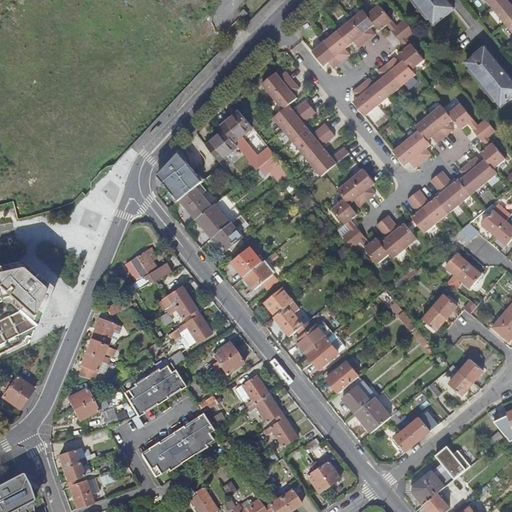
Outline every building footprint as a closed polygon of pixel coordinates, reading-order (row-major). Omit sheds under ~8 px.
[(445,0),(413,0),(435,26),(454,10),(445,0)] [(485,0),(511,32),(511,6),(506,0),(485,0)] [(363,11),(313,52),(325,66),(330,62),(335,68),(351,55),(346,49),(354,43),(359,49),(375,35),(371,29),(375,26),(380,31),(392,21),(379,5),(366,15),(363,11)] [(404,21),(391,31),(401,43),(414,33),(404,21)] [(424,61),(411,45),(400,55),(404,60),(400,64),(395,59),(379,73),(383,78),(375,85),(371,80),(355,93),(359,98),(355,102),(367,117),(417,76),(413,70),(424,61)] [(511,80),(486,49),(467,65),(502,108),(511,99),(511,80)] [(277,74),(263,86),(283,111),(274,119),(322,177),(337,165),(290,106),(298,100),(294,95),(300,90),(286,74),(281,78),(277,74)] [(307,102),(297,110),(307,122),(317,114),(307,102)] [(395,153),(406,167),(411,163),(416,169),(432,156),(427,149),(432,145),(429,142),(433,138),(438,144),(454,130),(450,124),(454,121),(462,130),(474,120),(461,105),(450,115),(443,107),(417,128),(420,131),(395,153)] [(253,129),(240,112),(222,128),(225,132),(236,144),(244,137),(253,129)] [(486,119),(474,130),(483,142),(496,131),(486,119)] [(326,126),(316,134),(327,146),(336,138),(326,126)] [(236,144),(225,132),(207,148),(215,157),(219,163),(238,147),(236,144)] [(265,166),(276,157),(269,149),(260,157),(244,137),(236,144),(238,147),(259,171),(265,166)] [(414,218),(427,233),(499,174),(495,169),(506,159),(493,143),(481,153),(486,159),(481,163),(476,157),(460,171),(466,177),(461,181),(460,180),(414,218)] [(159,177),(181,203),(181,202),(200,187),(203,184),(204,184),(194,171),(190,167),(193,166),(186,148),(159,177)] [(344,148),(335,156),(340,162),(350,154),(344,148)] [(292,176),(276,157),(265,166),(281,185),(292,176)] [(333,209),(346,224),(358,214),(350,204),(355,200),(360,207),(376,194),(371,187),(375,183),(364,169),(338,191),(345,199),(333,209)] [(452,182),(444,172),(432,182),(440,192),(452,182)] [(213,208),(203,196),(209,192),(203,184),(200,187),(181,202),(197,221),(199,221),(213,208)] [(430,201),(421,191),(410,201),(418,210),(430,201)] [(315,204),(310,197),(306,200),(312,207),(315,204)] [(231,226),(216,207),(213,208),(199,221),(214,240),(231,226)] [(511,227),(494,212),(484,225),(508,246),(511,241),(511,227)] [(245,239),(240,233),(244,230),(245,230),(250,226),(242,217),(231,226),(214,240),(211,243),(219,252),(226,246),(230,251),(231,249),(236,254),(247,245),(243,240),(245,239)] [(276,221),(273,218),(266,224),(268,228),(276,221)] [(389,218),(378,227),(386,237),(398,228),(389,218)] [(390,255),(395,260),(418,241),(405,225),(382,244),(378,239),(365,250),(378,265),(390,255)] [(479,235),(470,225),(452,240),(458,246),(461,242),(466,247),(479,235)] [(355,227),(342,237),(353,249),(365,239),(355,227)] [(264,264),(251,249),(233,264),(245,279),(264,264)] [(172,274),(167,266),(159,271),(150,258),(154,255),(151,250),(131,263),(142,280),(136,284),(133,286),(137,293),(172,274)] [(458,255),(447,268),(472,289),(483,276),(458,255)] [(277,262),(272,256),(264,264),(245,279),(256,291),(274,276),(268,269),(277,262)] [(142,280),(131,263),(125,267),(136,284),(142,280)] [(21,264),(0,268),(0,300),(9,299),(21,311),(35,329),(51,290),(21,264)] [(299,267),(288,276),(294,283),(304,274),(299,267)] [(189,300),(182,289),(167,298),(173,307),(166,311),(168,313),(189,300)] [(284,291),(267,305),(277,317),(289,308),(294,304),(295,303),(284,291)] [(137,294),(131,298),(133,302),(140,298),(137,294)] [(425,322),(438,333),(459,308),(446,297),(425,322)] [(173,307),(167,298),(159,303),(165,312),(166,311),(173,307)] [(0,322),(8,318),(8,319),(18,314),(21,311),(9,299),(0,300),(0,322)] [(128,299),(106,311),(110,319),(132,307),(128,299)] [(197,311),(189,300),(168,313),(170,317),(177,312),(182,321),(191,316),(197,311)] [(277,317),(276,319),(291,338),(299,331),(304,327),(295,316),(301,311),(294,304),(289,308),(277,317)] [(403,311),(397,304),(393,308),(398,315),(403,311)] [(511,306),(494,328),(511,342),(511,340),(511,306)] [(17,337),(18,338),(35,329),(21,311),(18,314),(8,319),(17,337)] [(200,316),(197,311),(191,316),(194,320),(200,316)] [(172,320),(170,317),(168,313),(155,322),(158,326),(161,323),(164,326),(172,320)] [(200,316),(194,320),(170,335),(176,343),(186,337),(193,348),(212,335),(200,316)] [(17,337),(8,319),(8,318),(0,322),(0,335),(5,344),(17,337)] [(108,348),(114,331),(120,334),(121,330),(99,321),(91,342),(108,348)] [(319,328),(318,327),(314,330),(309,323),(304,327),(299,331),(305,338),(298,343),(309,356),(328,340),(329,339),(319,328)] [(325,323),(319,328),(329,339),(335,335),(325,323)] [(436,351),(419,330),(414,335),(430,355),(436,351)] [(328,340),(309,356),(321,370),(347,349),(335,335),(329,339),(328,340)] [(91,342),(86,354),(109,364),(110,361),(104,358),(105,355),(113,359),(116,351),(108,348),(91,342)] [(237,354),(229,344),(213,356),(219,364),(214,367),(216,369),(237,354)] [(186,361),(181,353),(168,361),(171,365),(174,369),(186,361)] [(109,364),(86,354),(81,368),(84,369),(81,377),(94,381),(97,373),(103,375),(105,374),(109,366),(108,366),(109,364)] [(228,377),(245,365),(237,354),(216,369),(218,373),(223,369),(228,377)] [(447,364),(441,357),(437,360),(443,368),(447,364)] [(472,361),(452,386),(464,397),(485,372),(472,361)] [(361,378),(349,363),(329,380),(341,394),(361,378)] [(135,387),(124,395),(139,419),(144,415),(141,409),(147,405),(153,401),(157,407),(168,400),(164,395),(170,391),(177,387),(180,392),(186,389),(174,369),(171,365),(159,372),(158,371),(135,386),(135,387)] [(249,410),(269,397),(256,377),(235,391),(243,404),(250,399),(252,402),(246,406),(249,410)] [(20,412),(27,401),(34,390),(17,378),(12,386),(8,383),(4,388),(8,391),(2,400),(20,412)] [(377,398),(361,378),(341,394),(357,415),(377,398)] [(443,394),(434,384),(428,389),(437,399),(443,394)] [(164,395),(168,400),(180,392),(177,387),(170,391),(164,395)] [(92,400),(87,390),(69,400),(75,412),(99,400),(97,397),(92,400)] [(109,409),(103,397),(99,400),(75,412),(81,423),(109,409)] [(281,416),(269,397),(249,410),(251,413),(257,409),(267,425),(275,420),(281,416)] [(393,418),(377,398),(357,415),(373,434),(391,419),(393,418)] [(141,409),(144,415),(157,407),(153,401),(147,405),(141,409)] [(441,404),(439,401),(432,407),(434,409),(441,404)] [(451,416),(441,404),(434,409),(444,422),(451,416)] [(429,408),(422,414),(433,429),(441,423),(429,408)] [(108,427),(119,423),(115,412),(104,416),(108,427)] [(151,457),(144,461),(155,480),(168,472),(169,473),(206,449),(205,447),(218,439),(213,432),(203,415),(197,419),(200,425),(187,434),(183,428),(172,435),(176,441),(162,450),(158,444),(147,451),(151,457)] [(284,420),(281,416),(275,420),(277,424),(284,420)] [(433,431),(422,418),(407,430),(396,416),(393,418),(391,419),(403,434),(393,442),(400,451),(403,449),(406,453),(433,431)] [(197,419),(183,428),(187,434),(200,425),(197,419)] [(509,432),(499,419),(495,423),(505,435),(509,432)] [(296,440),(284,420),(277,424),(264,433),(267,437),(272,433),(282,449),(296,440)] [(104,434),(91,437),(92,443),(106,439),(104,434)] [(172,435),(158,444),(162,450),(176,441),(172,435)] [(320,446),(316,439),(303,447),(307,455),(320,446)] [(234,450),(228,443),(223,447),(229,457),(239,450),(237,447),(234,450)] [(472,467),(454,444),(437,458),(443,465),(415,488),(415,493),(426,505),(439,495),(472,467)] [(82,451),(59,459),(63,472),(87,463),(84,455),(82,451)] [(140,456),(144,461),(151,457),(147,451),(140,456)] [(89,453),(84,455),(87,463),(92,462),(89,453)] [(234,464),(229,457),(222,461),(227,468),(234,464)] [(75,481),(91,476),(87,463),(63,472),(68,484),(75,481)] [(287,478),(278,463),(277,464),(271,468),(281,483),(287,478)] [(340,481),(328,463),(320,468),(317,463),(315,465),(329,488),(340,481)] [(329,488),(315,465),(311,468),(314,472),(307,477),(319,495),(329,488)] [(22,475),(0,486),(0,511),(13,511),(33,502),(33,499),(32,497),(24,476),(23,475),(22,475)] [(114,475),(101,479),(104,488),(117,483),(114,475)] [(77,487),(75,481),(68,484),(70,490),(77,487)] [(77,487),(70,490),(77,511),(94,505),(91,498),(100,495),(95,481),(77,487)] [(265,494),(258,483),(251,488),(257,498),(265,494)] [(266,511),(265,509),(257,498),(251,488),(249,486),(239,493),(233,484),(223,490),(232,504),(236,509),(237,511),(266,511)] [(215,511),(218,510),(204,489),(196,495),(197,496),(207,511),(215,511)] [(291,511),(300,506),(291,492),(283,497),(279,491),(277,493),(289,511),(291,511)] [(289,511),(277,493),(273,495),(277,501),(270,506),(273,511),(289,511)] [(446,511),(450,509),(439,495),(426,505),(431,511),(446,511)] [(207,511),(197,496),(191,500),(199,511),(207,511)]
